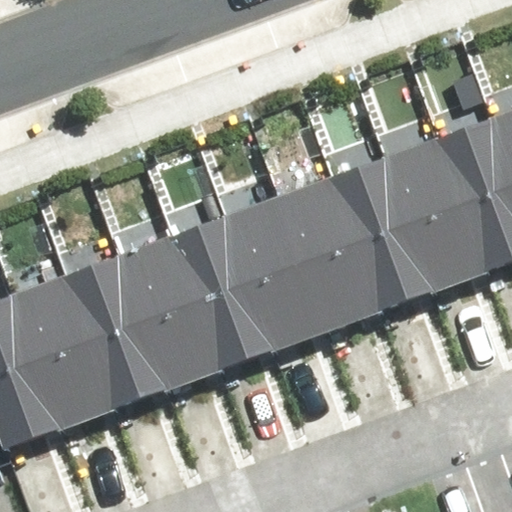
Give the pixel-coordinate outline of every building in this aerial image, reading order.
[(511,117),(496,123),(511,168),(511,117)] [(511,258),(511,168),(496,123),(444,142),(489,266),(511,258)] [(489,266),(444,142),(392,160),(437,285),(489,266)] [(437,285),(392,160),(340,178),(385,303),(437,285)] [(385,303),(340,178),(288,197),(333,322),(385,303)] [(333,322),(288,197),(236,215),(281,340),(333,322)] [(281,340),(236,215),(184,234),(229,358),(281,340)] [(229,358),(184,234),(132,252),(177,377),(229,358)] [(177,377),(132,252),(80,271),(125,395),(177,377)] [(125,395),(80,271),(28,289),(73,414),(125,395)] [(73,414),(28,289),(0,298),(0,374),(21,432),(73,414)]
